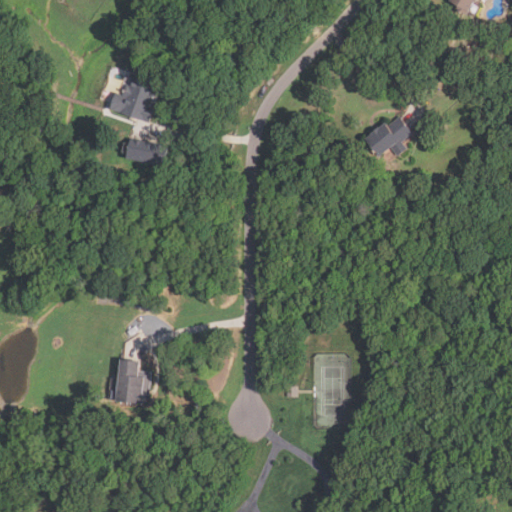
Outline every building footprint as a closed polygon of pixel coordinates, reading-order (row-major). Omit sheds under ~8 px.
[(469,13),(476,0),(450,0),(449,2),(469,13)] [(152,121),(161,86),(130,78),(126,95),(116,93),(111,111),(152,121)] [(366,138),(380,157),(393,148),(398,154),(406,148),(401,142),(413,134),(399,114),(366,138)] [(172,148),(168,168),(129,161),(133,141),(172,148)] [(143,361),(141,372),(154,373),(151,396),(147,395),(146,406),(118,403),(119,391),(117,390),(119,378),(121,379),(123,359),(143,361)] [(298,388),(298,398),(288,398),(288,388),(298,388)]
